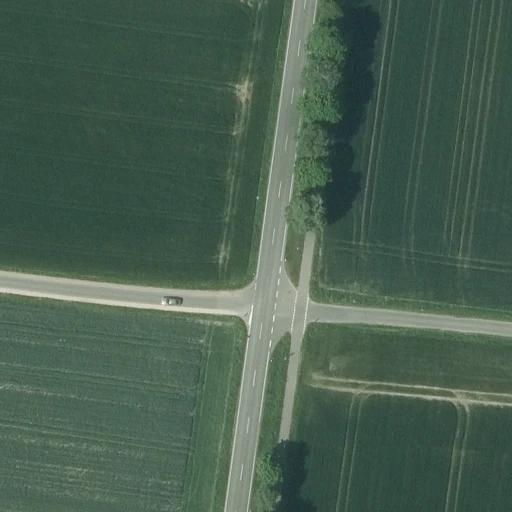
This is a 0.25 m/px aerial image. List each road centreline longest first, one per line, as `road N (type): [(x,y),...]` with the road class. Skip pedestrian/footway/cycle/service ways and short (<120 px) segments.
road 1 (tertiary): [(303,0),(259,312)]
road 2 (unclassified): [(259,312),(0,279)]
road 3 (unclassified): [(259,312),(511,333)]
road 4 (tertiary): [(259,312),(233,511)]
